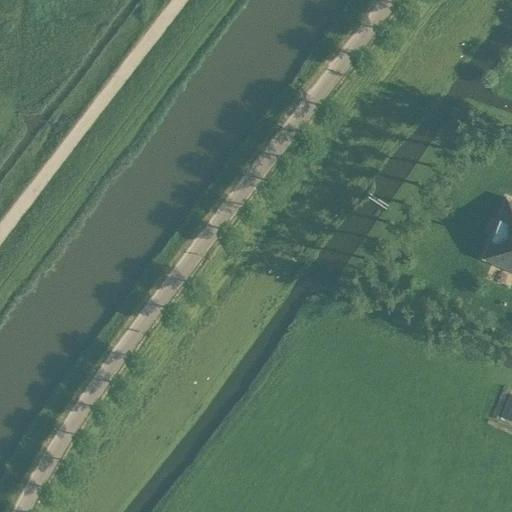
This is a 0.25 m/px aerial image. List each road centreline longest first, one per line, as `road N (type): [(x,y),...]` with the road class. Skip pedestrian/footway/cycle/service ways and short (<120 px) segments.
road 1 (unclassified): [(24,511),(83,410),(395,0)]
road 2 (track): [(0,231),(181,0)]
